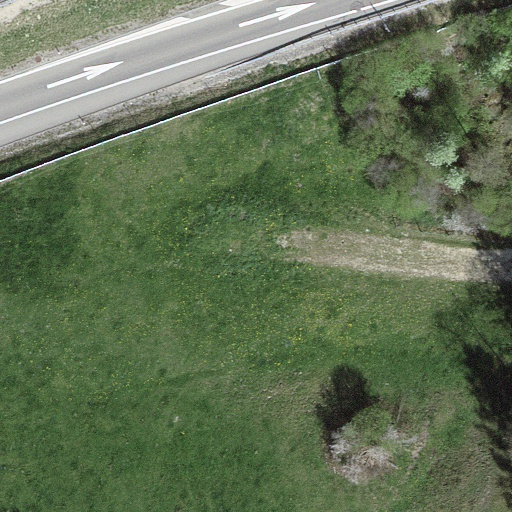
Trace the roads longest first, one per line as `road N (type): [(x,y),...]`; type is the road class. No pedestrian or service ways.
road 1 (trunk): [(0,107),(327,0)]
road 2 (track): [(195,236),(481,266),(511,262)]
